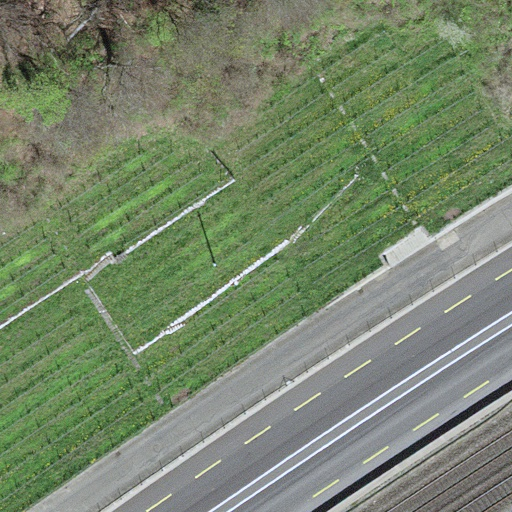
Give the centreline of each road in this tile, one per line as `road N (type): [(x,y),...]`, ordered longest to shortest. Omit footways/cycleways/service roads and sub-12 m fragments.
road 1 (track): [(511,215),(235,384),(55,511)]
road 2 (primary): [(511,311),(208,511)]
